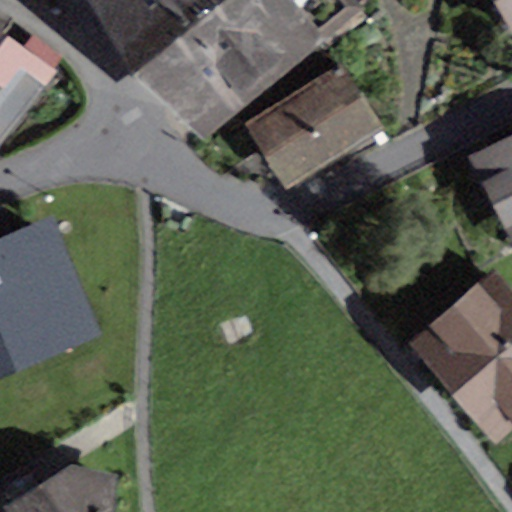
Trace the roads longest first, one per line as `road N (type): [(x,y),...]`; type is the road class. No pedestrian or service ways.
road 1 (residential): [(511,101),(317,207),(280,213),(140,158)]
road 2 (residential): [(70,0),(140,158)]
road 3 (residential): [(140,158),(80,156),(0,183)]
